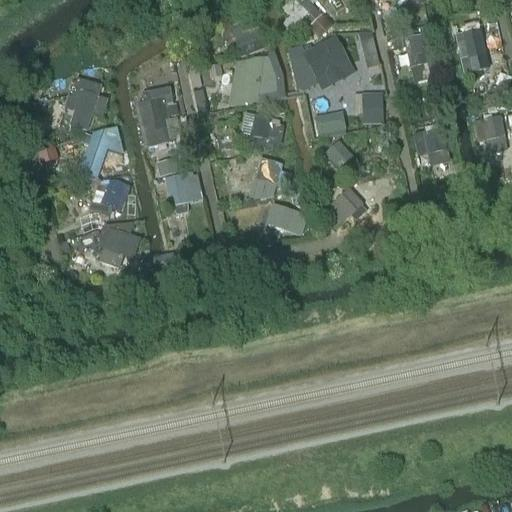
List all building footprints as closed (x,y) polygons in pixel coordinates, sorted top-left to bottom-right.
[(294,16),(308,31),(320,19),(306,5),(294,16)] [(254,36),(248,20),(229,27),(234,43),(254,36)] [(486,58),(479,25),(462,28),(470,62),(486,58)] [(428,68),(422,39),(404,43),(411,72),(428,68)] [(304,63),(318,78),(330,67),(316,52),(304,63)] [(245,74),(240,94),(255,99),(261,79),(245,74)] [(87,134),(97,99),(80,94),(78,101),(71,98),(66,112),(75,114),(70,129),(87,134)] [(315,110),(329,124),(341,113),(327,98),(315,110)] [(168,120),(177,119),(175,108),(166,110),(164,102),(143,107),(147,126),(143,127),(145,138),(171,132),(168,120)] [(280,150),(284,131),(271,128),(272,123),(256,119),(248,149),(263,153),(265,148),(280,150)] [(483,124),(488,144),(503,141),(499,121),(483,124)] [(96,185),(107,152),(122,157),(116,131),(92,137),(79,178),(96,185)] [(447,163),(441,134),(417,139),(421,159),(430,157),(432,166),(447,163)] [(325,157),(339,172),(351,161),(337,146),(325,157)] [(292,179),(281,176),(283,170),(261,163),(255,183),(277,189),(277,188),(288,191),(292,179)] [(121,215),(128,196),(98,185),(88,214),(109,222),(113,212),(121,215)] [(166,191),(171,211),(186,207),(182,188),(166,191)] [(335,205),(349,220),(361,208),(347,193),(335,205)] [(301,239),(307,220),(272,209),(266,228),(301,239)] [(134,263),(140,244),(129,240),(133,227),(103,230),(100,238),(103,239),(99,252),(103,253),(99,266),(119,272),(123,260),(134,263)]
